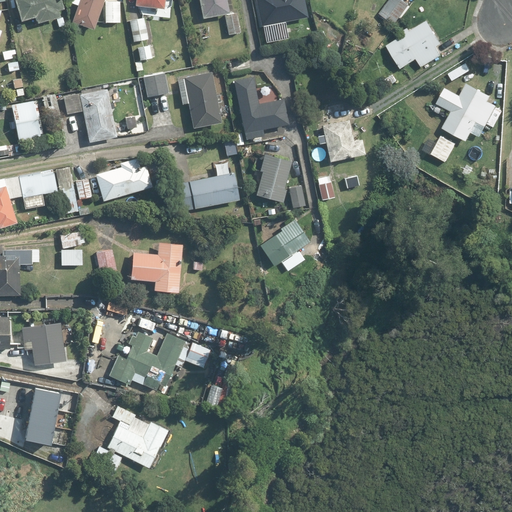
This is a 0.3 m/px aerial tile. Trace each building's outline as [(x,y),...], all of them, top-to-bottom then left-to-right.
[(65,0),(17,0),(23,19),(38,15),(40,21),(58,16),(61,27),(67,25),(63,8),(67,7),(65,0)] [(97,27),(105,0),(71,0),(72,1),(80,3),(74,20),(97,27)] [(121,0),(107,0),(107,21),(110,21),(110,28),(121,28),(121,0)] [(168,0),(137,0),(137,2),(161,5),(160,17),(170,18),(172,7),(168,7),(168,0)] [(230,0),(201,0),(205,17),(224,13),(228,35),(242,33),(237,9),(233,10),(230,0)] [(253,0),(260,28),(308,17),(304,0),(253,0)] [(397,24),(412,2),(408,0),(391,0),(382,13),(397,24)] [(145,16),(130,19),(134,40),(149,37),(145,16)] [(407,33),(390,44),(404,66),(419,57),(425,66),(445,54),(436,40),(443,36),(431,18),(413,28),(411,24),(404,29),(407,33)] [(154,42),(139,45),(142,59),(135,60),(137,71),(146,70),(144,60),(157,57),(154,42)] [(451,71),(456,79),(473,69),(468,61),(451,71)] [(223,120),(214,70),(180,76),(185,102),(191,101),(195,125),(223,120)] [(167,71),(144,76),(148,96),(171,91),(167,71)] [(395,73),(387,77),(391,85),(399,80),(395,73)] [(255,75),(236,79),(248,136),(267,132),(266,127),(292,122),(287,98),(262,104),(255,75)] [(24,76),(14,79),(18,95),(28,93),(24,76)] [(455,110),(446,126),(471,139),(475,131),(482,135),(489,123),(497,127),(506,112),(498,108),(500,104),(492,100),(495,94),(471,81),(464,94),(448,85),(439,102),(455,110)] [(111,86),(64,94),(67,113),(86,110),(91,140),(119,135),(111,86)] [(63,113),(57,92),(43,96),(49,117),(63,113)] [(38,98),(13,103),(22,142),(46,137),(38,98)] [(136,114),(124,115),(126,127),(138,126),(136,114)] [(358,139),(353,119),(324,125),(326,133),(319,135),(321,142),(327,140),(332,160),(368,152),(365,138),(358,139)] [(21,144),(0,144),(0,154),(22,154),(21,144)] [(285,200),(294,158),(264,151),(263,159),(257,158),(255,168),(263,169),(258,194),(285,200)] [(97,173),(105,199),(155,183),(150,165),(143,167),(140,156),(122,161),(123,165),(97,173)] [(183,211),(245,197),(238,168),(232,170),(229,158),(213,162),(215,174),(190,180),(191,188),(179,191),(183,211)] [(13,196),(24,194),(26,207),(46,204),(44,191),(60,188),(57,169),(10,176),(13,196)] [(338,197),(332,173),(319,176),(325,200),(338,197)] [(359,174),(346,177),(349,187),(362,184),(359,174)] [(94,195),(90,180),(78,183),(82,198),(94,195)] [(303,183),(290,186),(295,206),(308,202),(303,183)] [(19,221),(8,184),(0,185),(0,224),(2,224),(2,226),(19,221)] [(76,187),(62,190),(67,212),(79,210),(81,215),(92,213),(90,205),(80,207),(76,187)] [(300,218),(264,243),(278,264),(285,260),(291,269),(306,258),(305,256),(314,250),(309,243),(314,239),(300,218)] [(61,234),(64,247),(87,241),(84,229),(61,234)] [(182,290),(184,241),(159,241),(159,251),(134,250),(132,279),(157,280),(157,289),(182,290)] [(19,253),(0,252),(0,293),(21,294),(21,264),(41,264),(41,246),(19,246),(19,253)] [(84,249),(63,248),(62,263),(84,264),(84,249)] [(118,269),(114,248),(98,251),(102,272),(118,269)] [(13,320),(0,319),(0,351),(13,351),(13,320)] [(63,320),(24,325),(27,347),(35,346),(37,362),(69,357),(63,320)] [(118,353),(110,374),(132,383),(134,378),(159,389),(162,383),(168,385),(177,363),(184,366),(187,360),(205,367),(213,348),(168,329),(159,353),(149,349),(155,336),(140,330),(138,335),(132,333),(129,342),(133,344),(128,357),(118,353)] [(220,407),(225,386),(212,383),(207,403),(220,407)] [(59,389),(29,385),(22,434),(51,439),(59,389)] [(152,466),(172,429),(123,403),(116,417),(121,420),(106,449),(100,445),(93,458),(118,472),(128,454),(152,466)] [(2,466),(0,468),(0,475),(8,481),(13,474),(2,466)] [(163,490),(149,483),(143,494),(158,501),(163,490)]
